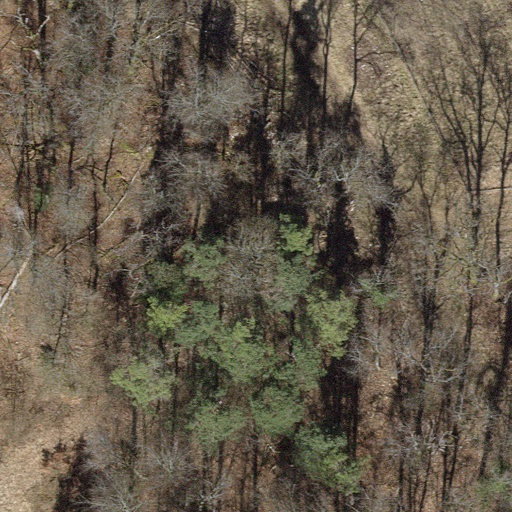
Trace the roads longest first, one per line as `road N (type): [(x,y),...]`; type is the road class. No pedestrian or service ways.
road 1 (track): [(511,488),(279,0)]
road 2 (track): [(0,503),(72,438),(188,451),(247,511)]
